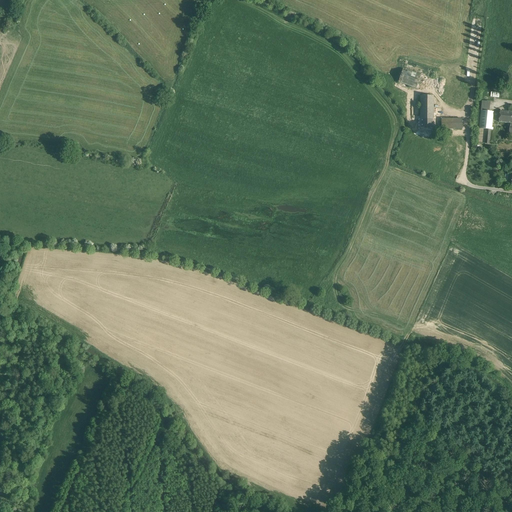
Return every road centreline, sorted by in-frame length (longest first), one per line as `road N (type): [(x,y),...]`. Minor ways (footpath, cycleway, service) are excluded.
road 1 (track): [(209,511),(207,474),(152,402),(94,365)]
road 2 (track): [(429,90),(466,117),(470,186),(511,191)]
